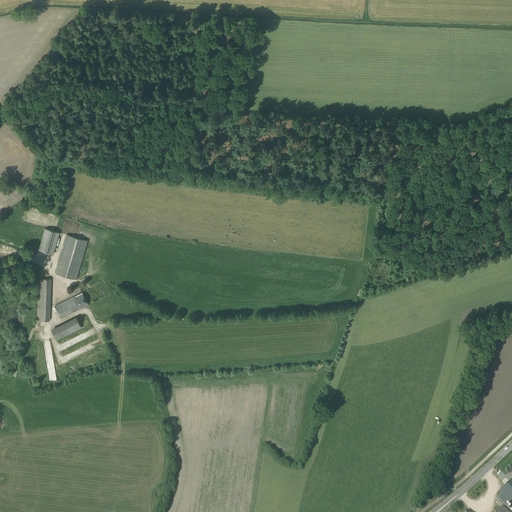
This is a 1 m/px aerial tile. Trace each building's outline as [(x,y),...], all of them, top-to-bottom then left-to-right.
[(53,255),(59,233),(45,229),(39,251),(53,255)] [(76,280),(88,241),(67,235),(55,274),(76,280)] [(50,321),(51,280),(40,279),(38,321),(50,321)] [(61,319),(88,305),(82,293),(55,307),(61,319)] [(51,329),(56,340),(82,328),(76,317),(51,329)] [(77,339),(85,336),(85,335),(93,333),(92,328),(75,334),(77,339)] [(39,339),(42,352),(49,351),(47,338),(39,339)] [(503,506),(503,507),(507,503),(511,507),(511,480),(498,493),(500,494),(495,498),(503,506)]
